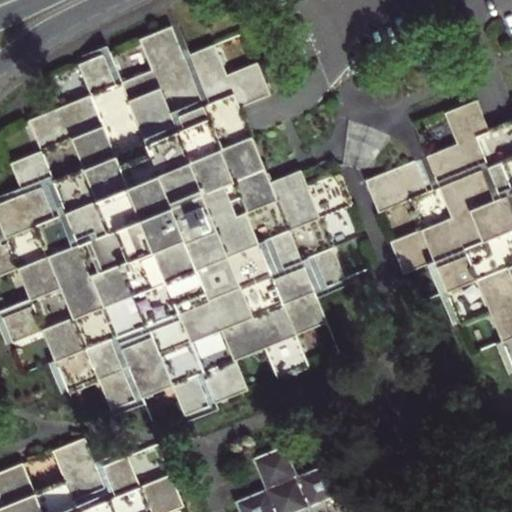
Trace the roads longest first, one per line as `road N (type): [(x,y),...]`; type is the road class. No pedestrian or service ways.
road 1 (residential): [(399,0),(320,81),(247,118)]
road 2 (residential): [(504,120),(455,0)]
road 3 (tertiary): [(0,65),(109,0)]
